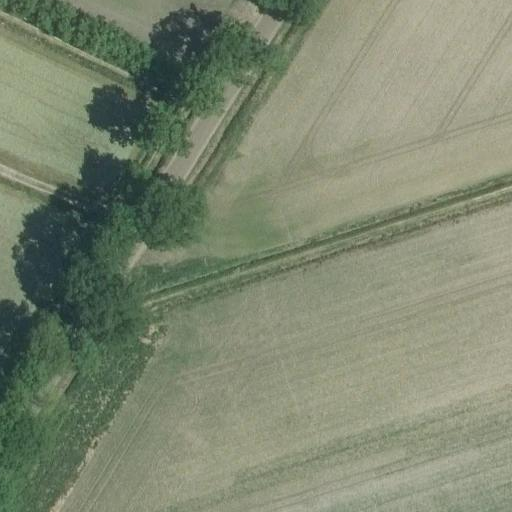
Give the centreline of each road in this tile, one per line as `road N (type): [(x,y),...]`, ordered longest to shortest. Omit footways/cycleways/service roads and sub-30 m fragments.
road 1 (tertiary): [(285,0),(0,463)]
road 2 (track): [(0,171),(113,222)]
